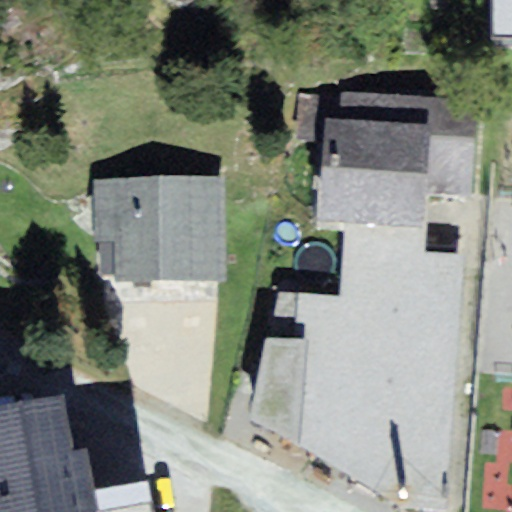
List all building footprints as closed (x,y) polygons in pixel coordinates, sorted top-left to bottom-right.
[(511,0),(495,0),(497,36),(511,36),(511,0)] [(477,101),(342,92),(341,100),(300,97),(297,139),(326,141),(320,223),(345,225),(426,231),(429,192),(448,193),(471,195),(477,101)] [(224,177),(94,179),(95,281),(226,279),(224,177)] [(426,231),(345,225),(339,297),(280,294),(279,338),(269,337),(260,427),(305,451),(391,499),(448,500),(466,258),(424,254),(426,231)] [(59,395),(0,404),(0,511),(151,511),(150,501),(122,505),(98,509),(87,446),(68,449),(59,395)]
